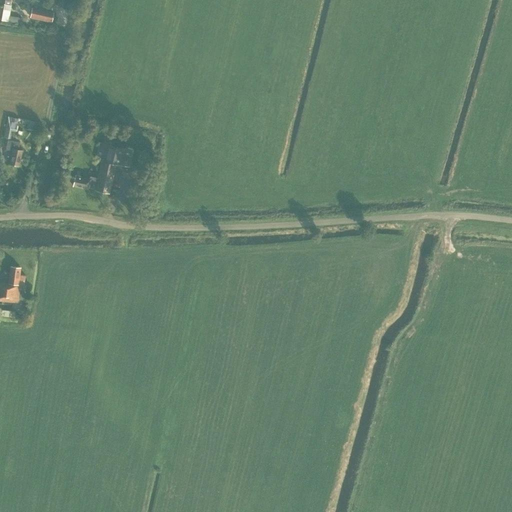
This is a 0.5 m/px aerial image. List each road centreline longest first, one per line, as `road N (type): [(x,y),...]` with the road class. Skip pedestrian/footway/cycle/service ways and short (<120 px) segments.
road 1 (unclassified): [(0,217),(62,215),(166,228),(443,215),(511,220)]
road 2 (track): [(73,0),(20,216)]
